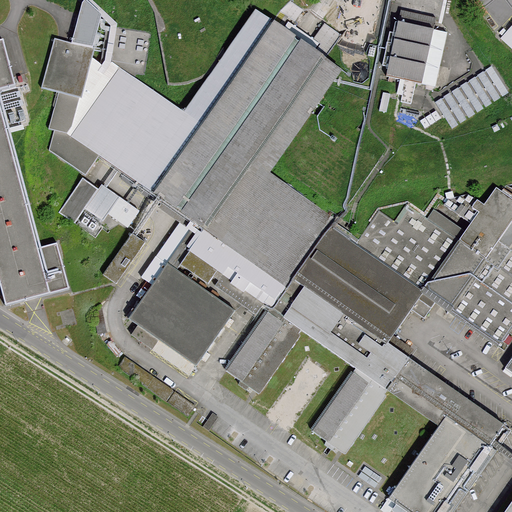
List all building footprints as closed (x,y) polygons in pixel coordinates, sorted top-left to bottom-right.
[(354,0),(351,9),(363,15),(369,0),(354,0)] [(257,10),(186,112),(273,172),(345,71),(326,58),(274,21),(257,10)] [(438,19),(402,11),(399,25),(397,25),(395,35),(391,34),(384,67),(389,68),(387,77),(390,78),(389,80),(389,82),(393,83),(394,79),(406,82),(402,103),(412,105),(416,84),(437,89),(449,34),(435,32),(438,19)] [(117,27),(108,25),(101,63),(103,65),(107,60),(113,62),(137,78),(139,75),(145,76),(152,32),(117,27)] [(511,26),(502,37),(511,46),(511,26)] [(37,250),(0,106),(0,88),(15,85),(3,39),(0,40),(0,285),(6,306),(32,298),(70,289),(58,244),(37,250)] [(55,39),(43,88),(60,93),(81,100),(92,57),(94,50),(55,39)] [(167,207),(285,291),(299,276),(333,227),(337,220),(273,172),(186,112),(137,78),(113,62),(107,60),(103,65),(101,63),(92,57),(81,100),(60,93),(49,129),(56,131),(50,150),(87,177),(99,159),(167,207)] [(501,98),(485,73),(479,77),(495,102),(501,98)] [(492,104),(476,78),(470,82),(486,108),(492,104)] [(484,109),(468,83),(461,87),(477,113),(484,109)] [(475,114),(459,89),(453,93),(469,118),(475,114)] [(391,95),(384,94),(380,111),(387,113),(391,95)] [(467,120),(451,94),(444,98),(461,124),(467,120)] [(458,125),(442,100),(436,104),(452,129),(458,125)] [(100,189),(84,178),(61,213),(76,224),(86,210),(100,189)] [(108,213),(120,196),(102,185),(100,189),(86,210),(103,221),(108,213)] [(511,251),(511,188),(507,185),(502,193),(496,189),(485,206),(468,195),(461,197),(450,200),(445,207),(470,225),(466,231),(435,210),(428,219),(482,255),(500,268),(511,251)] [(120,196),(108,213),(128,228),(140,210),(120,196)] [(502,346),(511,332),(511,251),(500,268),(482,255),(428,219),(421,214),(407,204),(395,222),(379,210),(363,233),(358,240),(365,244),(361,250),(426,294),(439,302),(502,346)] [(168,262),(191,229),(183,223),(143,277),(152,284),(168,262)] [(361,250),(365,244),(358,240),(346,234),(333,227),(299,276),(392,342),(413,311),(426,294),(361,250)] [(271,311),(285,291),(195,229),(173,261),(255,318),(263,306),(271,311)] [(105,276),(119,285),(147,243),(134,234),(105,276)] [(178,269),(168,262),(152,284),(129,318),(138,325),(134,333),(192,373),(237,311),(178,269)] [(285,291),(271,311),(303,331),(358,369),(388,390),(411,356),(392,342),(299,276),(285,291)] [(438,304),(439,302),(426,294),(413,311),(426,320),(438,304)] [(95,315),(100,336),(109,334),(103,306),(95,315)] [(260,394),(303,331),(271,311),(228,371),(242,381),(239,384),(244,388),(246,387),(247,385),(260,394)] [(126,356),(119,368),(168,402),(176,390),(126,356)] [(411,356),(388,390),(439,426),(447,414),(499,450),(503,446),(511,432),(511,429),(444,380),(441,377),(436,374),(411,356)] [(342,451),(347,454),(388,396),(386,394),(388,390),(358,369),(313,431),(328,441),(326,445),(334,451),(335,449),(336,447),(342,451)] [(176,390),(168,402),(190,417),(196,406),(176,390)] [(212,414),(203,427),(210,431),(219,418),(212,414)] [(439,426),(382,510),(385,511),(393,511),(398,505),(407,511),(456,511),(499,450),(447,414),(439,426)] [(511,452),(503,446),(499,450),(511,460),(511,452)]
